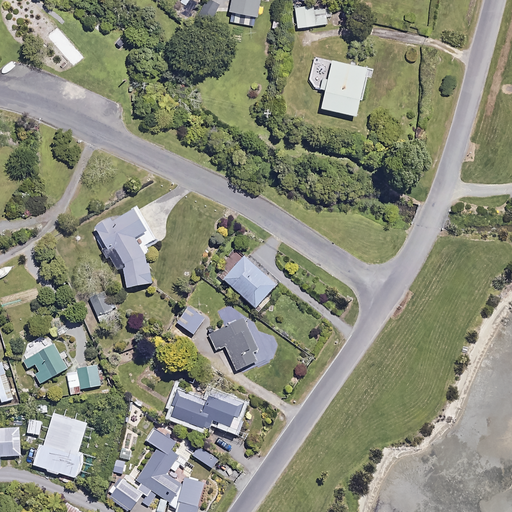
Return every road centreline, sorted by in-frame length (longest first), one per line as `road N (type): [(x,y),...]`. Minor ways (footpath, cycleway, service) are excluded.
road 1 (residential): [(389,294),(229,193),(61,113),(0,94)]
road 2 (unclassified): [(389,294),(434,208),(495,0)]
road 3 (unclassified): [(240,511),(389,294)]
